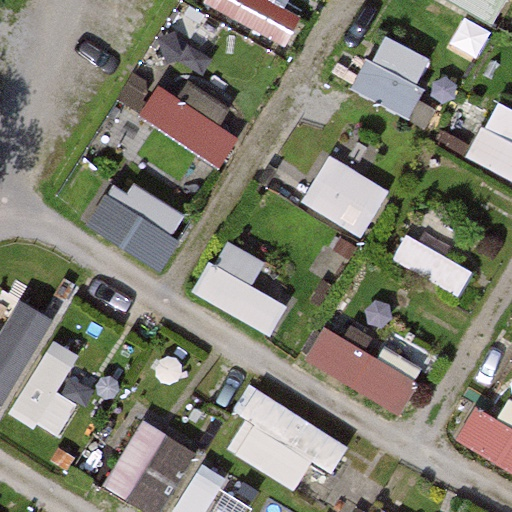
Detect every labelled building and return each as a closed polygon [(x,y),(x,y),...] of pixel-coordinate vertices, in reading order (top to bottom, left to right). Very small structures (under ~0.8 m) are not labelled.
[(217,0),(292,42),(310,11),(291,0),(217,0)] [(511,0),(471,0),(506,16),(511,2),(511,0)] [(384,27),(363,88),(416,106),(437,45),(384,27)] [(228,161),(247,132),(167,81),(148,110),(228,161)] [(511,129),(490,118),(475,148),(511,167),(511,129)] [(309,198),(371,232),(398,184),(336,150),(309,198)] [(171,261),(196,206),(118,171),(93,225),(171,261)] [(419,227),(404,251),(467,289),(482,264),(419,227)] [(278,330),(295,301),(259,279),(272,257),(235,234),(204,286),(278,330)] [(2,345),(0,344),(0,387),(17,397),(52,329),(19,312),(2,345)] [(333,319),(313,352),(407,408),(427,375),(333,319)] [(66,367),(35,411),(77,439),(108,395),(66,367)] [(333,497),(363,436),(264,387),(234,448),(333,497)] [(463,434),(511,460),(511,417),(481,401),(463,434)] [(161,511),(164,511),(208,448),(154,412),(110,478),(161,511)] [(211,450),(176,511),(246,511),(265,479),(211,450)]
